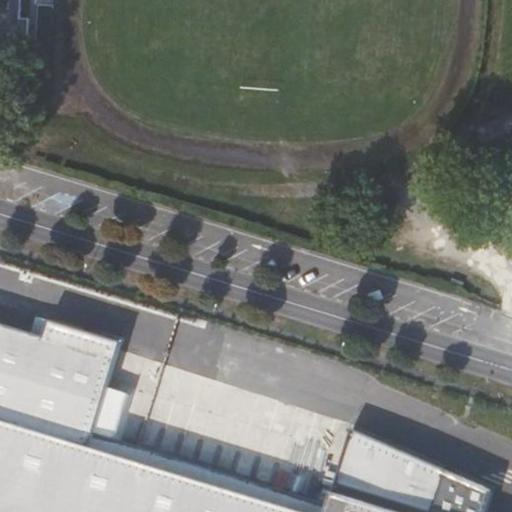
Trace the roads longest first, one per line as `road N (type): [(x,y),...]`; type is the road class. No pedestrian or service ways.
road 1 (tertiary): [(511,370),(0,213)]
road 2 (track): [(511,113),(463,147),(433,190),(430,235),(504,277),(505,328)]
